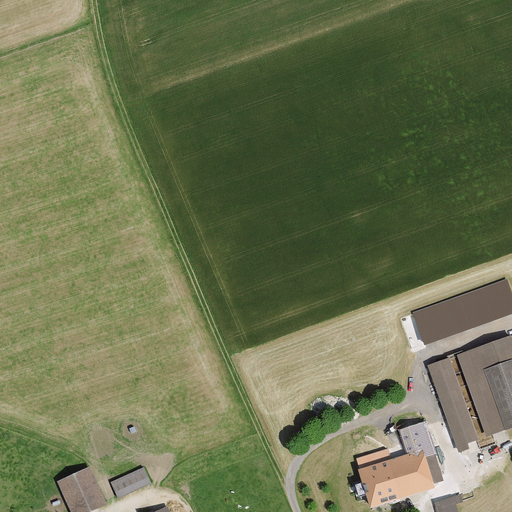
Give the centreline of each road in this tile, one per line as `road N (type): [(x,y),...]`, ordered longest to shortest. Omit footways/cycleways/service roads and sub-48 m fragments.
road 1 (track): [(289,490),(120,105),(94,0)]
road 2 (track): [(297,511),(289,490),(302,455),(321,439),(427,402)]
